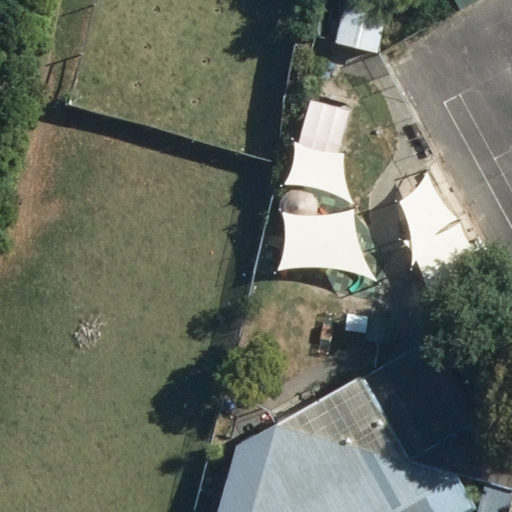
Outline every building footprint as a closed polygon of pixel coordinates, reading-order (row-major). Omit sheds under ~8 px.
[(339,0),(328,47),(373,58),(386,0),(339,0)] [(445,0),(454,15),(481,0),(445,0)] [(375,130),(304,108),(279,190),(350,212),(375,130)] [(421,189),(393,206),(422,308),(475,276),(421,189)] [(272,277),(361,282),(345,226),(273,224),(272,277)] [(217,511),(477,511),(486,480),(408,459),(446,437),(398,354),(234,449),(217,511)] [(511,511),(511,482),(487,511),(511,511)]
